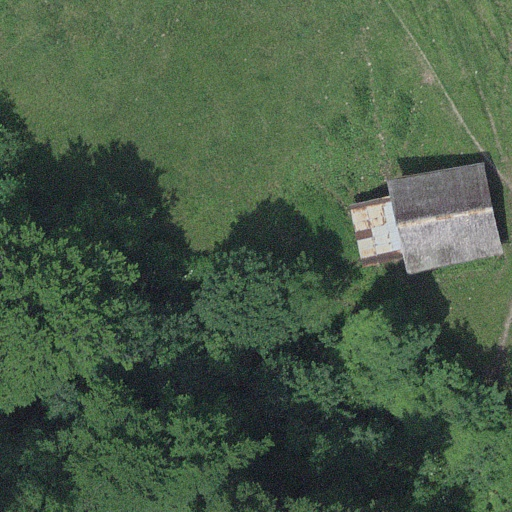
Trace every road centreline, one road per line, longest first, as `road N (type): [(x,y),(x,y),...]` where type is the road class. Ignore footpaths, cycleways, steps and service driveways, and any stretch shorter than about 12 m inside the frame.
road 1 (track): [(510,185),(385,0)]
road 2 (track): [(446,0),(510,185)]
